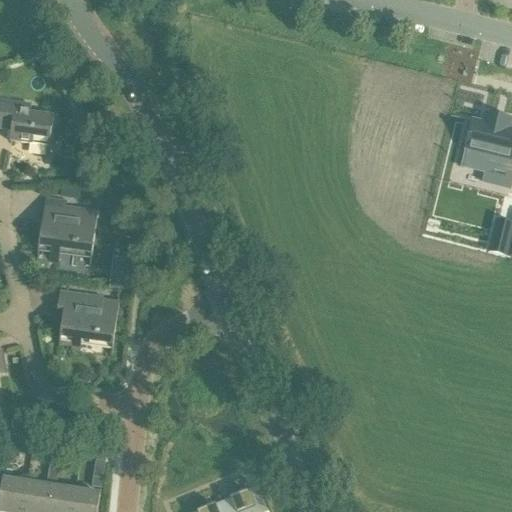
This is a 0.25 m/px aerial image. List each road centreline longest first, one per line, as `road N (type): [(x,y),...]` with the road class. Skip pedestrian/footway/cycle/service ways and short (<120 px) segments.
road 1 (tertiary): [(226,307),(145,108),(66,0)]
road 2 (tertiary): [(311,511),(226,307)]
road 3 (residential): [(138,407),(43,386),(27,323)]
road 4 (residential): [(138,407),(146,357),(158,339),(226,307)]
road 5 (residential): [(375,0),(511,33)]
road 6 (residential): [(27,323),(0,200)]
